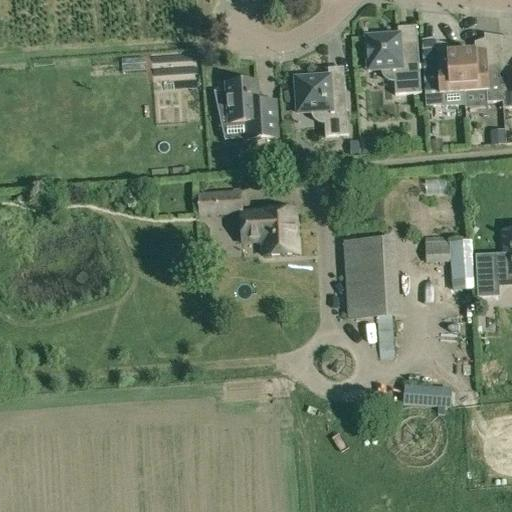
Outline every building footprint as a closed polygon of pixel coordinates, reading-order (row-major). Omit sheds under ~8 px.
[(368,68),(381,67),(381,75),(383,78),(387,81),(394,83),(395,97),(421,95),(418,48),(400,49),(395,46),(394,37),(366,39),(368,68)] [(461,54),(464,94),(486,93),(487,105),(503,104),(500,53),(500,46),(484,47),(485,53),(461,54)] [(351,69),(351,50),(341,50),(341,69),(351,69)] [(465,108),(464,94),(461,54),(438,56),(438,50),(422,51),(426,109),(442,108),(442,109),(465,108)] [(511,52),(500,53),(503,104),(503,111),(511,110),(511,52)] [(348,137),(345,90),(330,91),(329,86),(325,87),(325,78),(296,80),(298,110),(310,109),(311,114),(311,113),(312,117),(313,120),(315,122),(318,124),(321,125),(324,125),(325,138),(348,137)] [(278,140),(275,109),(258,110),(257,84),(251,84),(251,80),(238,81),(239,85),(226,86),(227,94),(215,95),(215,93),(214,94),(220,120),(221,120),(221,118),(228,118),(229,126),(246,125),(247,142),(278,140)] [(505,138),(505,131),(493,132),(494,139),(494,146),(506,146),(505,138)] [(361,155),(377,154),(376,138),(360,138),(361,155)] [(350,141),(350,155),(359,155),(358,141),(350,141)] [(429,151),(442,150),(442,141),(429,141),(429,151)] [(285,164),(284,148),(273,148),(275,164),(285,164)] [(208,217),(242,215),(242,214),(240,194),(207,196),(198,197),(200,218),(208,217)] [(295,210),(260,213),(242,214),(242,215),(244,244),(262,243),(264,258),(298,255),(295,210)] [(500,297),(498,278),(505,277),(511,276),(511,231),(502,232),(504,256),(476,257),(478,298),(500,297)] [(449,243),(450,265),(452,285),(472,284),(469,242),(449,243)] [(343,245),(347,322),(401,321),(396,243),(343,245)] [(425,266),(450,265),(449,243),(424,244),(425,266)] [(409,391),(409,406),(456,406),(456,391),(409,391)]
